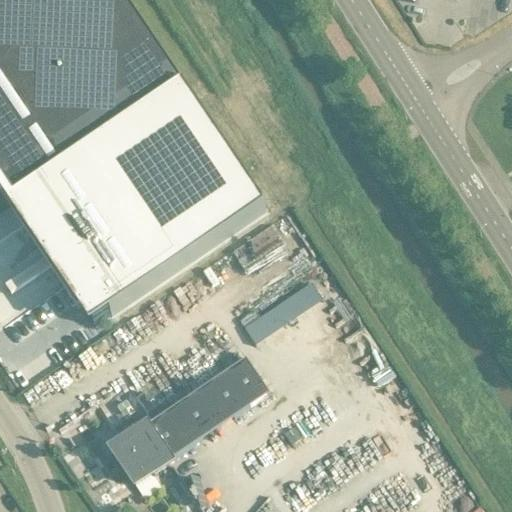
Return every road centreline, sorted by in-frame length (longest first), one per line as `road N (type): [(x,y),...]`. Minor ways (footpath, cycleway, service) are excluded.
road 1 (tertiary): [(511,253),(413,103)]
road 2 (tertiary): [(413,103),(347,0)]
